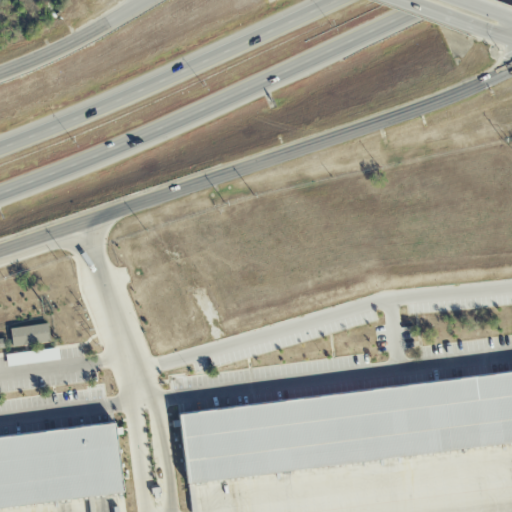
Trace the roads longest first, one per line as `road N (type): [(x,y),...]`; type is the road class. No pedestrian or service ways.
road 1 (secondary): [(0,252),(423,107),(511,67)]
road 2 (motorway): [(0,199),(452,0)]
road 3 (motorway): [(325,0),(0,146)]
road 4 (secondary): [(144,0),(82,38),(0,72)]
